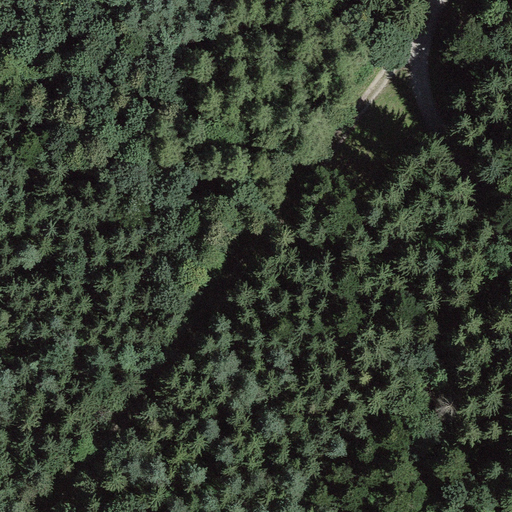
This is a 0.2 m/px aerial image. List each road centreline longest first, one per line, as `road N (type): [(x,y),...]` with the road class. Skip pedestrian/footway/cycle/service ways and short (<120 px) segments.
road 1 (track): [(50,511),(167,366),(400,44)]
road 2 (track): [(432,0),(400,44),(511,232)]
